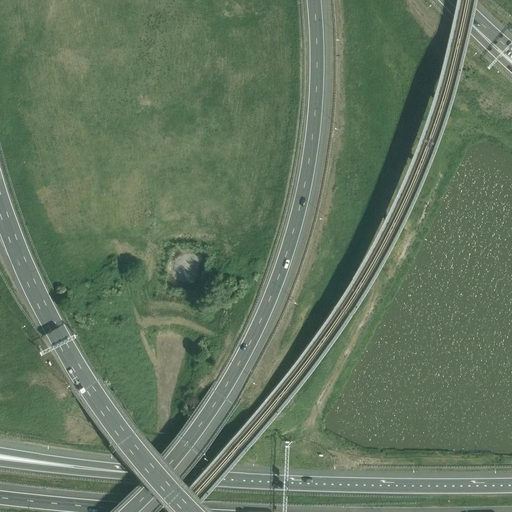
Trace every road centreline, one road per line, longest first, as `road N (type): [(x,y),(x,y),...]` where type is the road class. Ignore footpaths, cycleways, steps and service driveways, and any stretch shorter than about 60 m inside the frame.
road 1 (motorway): [(122,511),(176,457),(261,319),(313,141),(315,0)]
road 2 (motorway): [(511,485),(127,474)]
road 3 (motorway): [(0,201),(39,312),(73,374),(188,511)]
road 4 (motorway): [(192,511),(0,495)]
road 5 (motorway): [(127,474),(0,448)]
road 6 (motorway): [(127,474),(0,461)]
